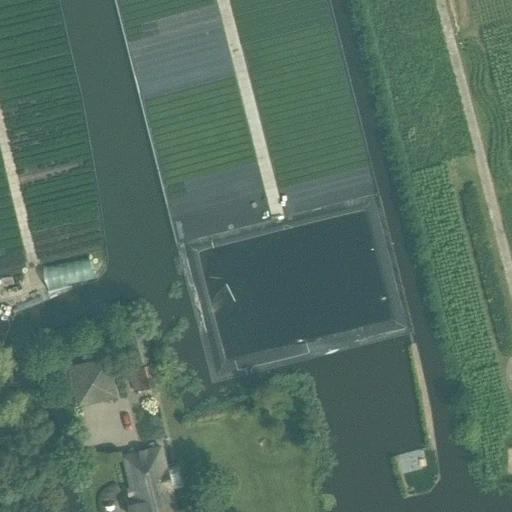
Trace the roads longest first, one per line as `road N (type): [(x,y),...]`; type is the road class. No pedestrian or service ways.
road 1 (track): [(223,0),(279,217)]
road 2 (track): [(0,123),(35,276)]
